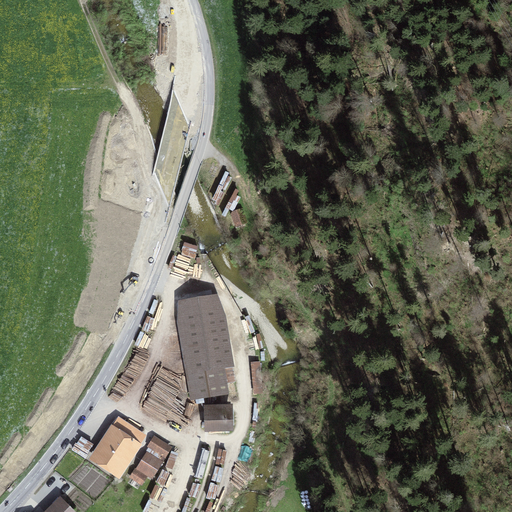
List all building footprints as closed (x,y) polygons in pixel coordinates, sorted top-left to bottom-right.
[(193,368),(190,369),(191,376),(194,375),(198,397),(229,392),(214,303),(183,308),(193,368)] [(207,421),(208,429),(229,429),(229,421),(229,410),(212,410),(212,421),(207,421)] [(96,457),(117,471),(142,434),(121,420),(96,457)] [(149,446),(152,448),(147,454),(157,461),(161,454),(164,456),(169,448),(154,438),(149,446)] [(195,477),(202,479),(209,451),(202,450),(195,477)] [(151,477),(160,463),(157,461),(147,454),(138,469),(151,477)] [(140,482),(144,476),(134,469),(130,475),(140,482)] [(69,511),(59,501),(47,511),(69,511)]
